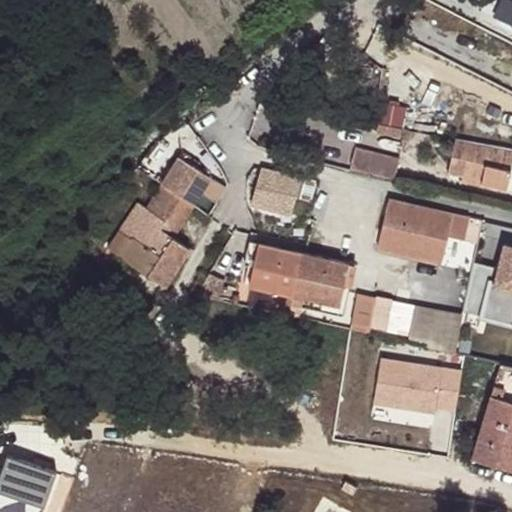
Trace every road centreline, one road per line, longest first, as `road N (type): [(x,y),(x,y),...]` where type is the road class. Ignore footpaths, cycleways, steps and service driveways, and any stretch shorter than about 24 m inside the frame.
road 1 (residential): [(118,436),(511,498)]
road 2 (residential): [(241,153),(511,217)]
road 3 (residential): [(352,0),(244,81),(230,136),(241,153)]
